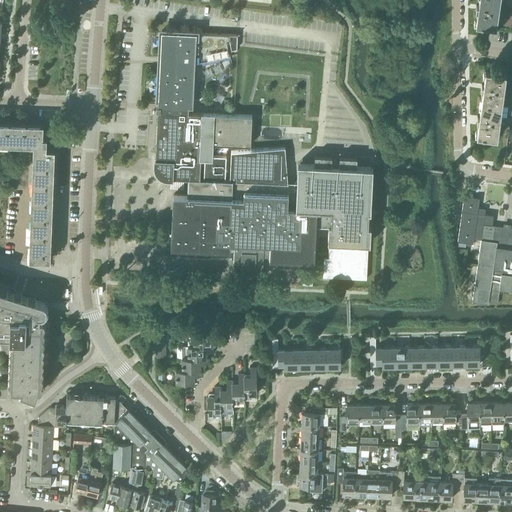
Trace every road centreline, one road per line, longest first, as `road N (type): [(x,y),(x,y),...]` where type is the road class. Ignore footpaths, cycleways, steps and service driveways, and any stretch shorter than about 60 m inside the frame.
road 1 (residential): [(278,511),(281,387),(511,381)]
road 2 (tertiary): [(107,348),(84,288),(92,105)]
road 3 (residential): [(511,175),(462,168),(456,47)]
road 4 (residential): [(70,511),(15,499),(15,411)]
road 5 (tertiary): [(189,437),(107,348)]
